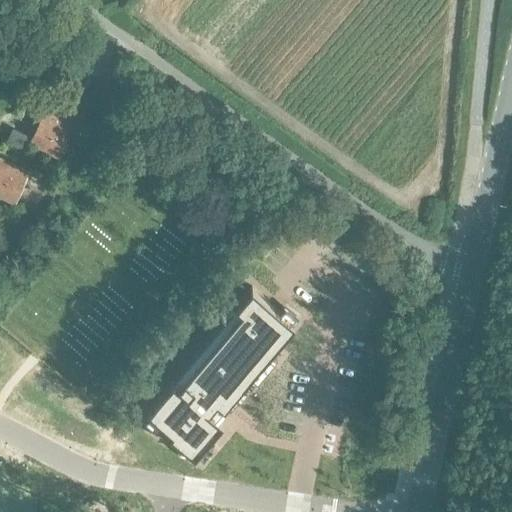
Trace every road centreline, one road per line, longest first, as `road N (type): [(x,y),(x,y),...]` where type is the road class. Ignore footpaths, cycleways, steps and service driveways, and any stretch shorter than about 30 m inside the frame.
road 1 (unclassified): [(471,269),(427,253),(75,0)]
road 2 (residential): [(418,511),(471,269)]
road 3 (residential): [(471,269),(511,88)]
road 4 (residential): [(0,424),(69,460),(170,485)]
road 5 (residential): [(170,485),(345,511)]
